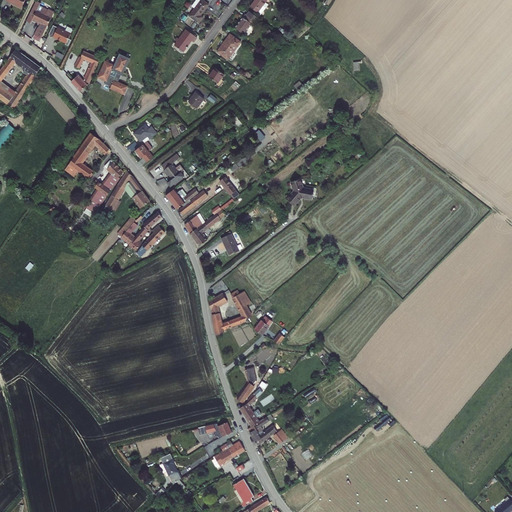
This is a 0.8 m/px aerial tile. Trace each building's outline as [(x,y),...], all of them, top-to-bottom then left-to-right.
[(196,3),(188,13),(197,21),(202,15),(199,13),(207,2),(204,0),(193,0),(193,1),(196,3)] [(251,0),(248,5),(259,13),(264,6),(261,4),(263,1),(263,0),(251,0)] [(54,12),(40,5),(41,3),(36,1),(28,18),(26,21),(31,24),(32,20),(41,25),(39,29),(37,29),(34,35),(35,36),(41,39),(54,12)] [(247,25),(251,27),(256,21),(255,20),(258,17),(248,9),(245,12),(244,12),(233,25),(242,32),(247,25)] [(54,36),(58,27),(54,25),(49,34),(54,36)] [(71,33),(58,27),(54,36),(54,37),(66,43),(65,45),(68,46),(70,40),(68,39),(71,33)] [(185,27),(173,42),(183,49),(191,38),(193,39),(196,35),(185,27)] [(239,40),(229,33),(216,50),(226,57),(239,40)] [(0,96),(11,105),(38,65),(14,45),(0,62),(0,96)] [(99,54),(83,45),(79,53),(78,52),(73,62),(77,64),(82,55),(89,59),(83,75),(88,79),(99,54)] [(127,55),(117,51),(114,59),(115,60),(114,63),(103,58),(96,74),(104,77),(103,80),(109,83),(108,84),(122,90),(125,83),(115,79),(119,70),(120,67),(122,67),(127,55)] [(222,73),(213,65),(211,68),(212,68),(207,74),(216,81),(214,83),(218,86),(222,80),(219,77),(222,73)] [(86,80),(77,70),(69,78),(78,88),(86,80)] [(196,93),(188,87),(180,97),(189,103),(191,100),(194,102),(197,99),(194,96),(196,93)] [(143,120),(131,130),(138,138),(146,132),(148,134),(155,128),(150,122),(147,124),(143,120)] [(107,145),(97,135),(89,128),(66,159),(67,160),(74,166),(85,174),(107,145)] [(148,135),(133,147),(139,154),(141,153),(145,158),(151,153),(147,147),(153,142),(148,135)] [(133,138),(126,143),(130,148),(137,143),(133,138)] [(171,153),(160,162),(163,166),(162,167),(165,171),(166,169),(171,175),(172,174),(178,169),(183,166),(179,160),(174,164),(171,160),(174,157),(171,153)] [(94,185),(99,188),(106,193),(119,175),(117,174),(122,168),(111,157),(109,157),(103,163),(109,170),(100,182),(98,180),(94,185)] [(64,163),(71,169),(74,166),(67,160),(64,163)] [(132,193),(140,204),(148,198),(140,187),(141,186),(131,172),(126,167),(117,182),(118,183),(112,194),(117,197),(129,178),(137,189),(132,193)] [(181,174),(178,169),(172,174),(175,179),(181,174)] [(225,173),(220,177),(233,194),(238,190),(225,173)] [(297,175),(288,178),(292,187),(301,184),(297,175)] [(173,184),(164,191),(175,206),(182,200),(188,195),(197,188),(194,184),(183,192),(178,186),(176,188),(173,184)] [(301,184),(292,187),(299,194),(301,194),(301,184)] [(311,186),(301,184),(301,194),(310,195),(311,186)] [(188,195),(182,200),(183,201),(177,206),(181,211),(206,191),(203,186),(189,197),(188,195)] [(299,194),(292,187),(286,195),(293,201),(299,194)] [(87,208),(95,214),(107,194),(106,193),(99,188),(87,208)] [(105,203),(111,207),(117,197),(112,194),(111,193),(105,203)] [(129,241),(135,246),(142,238),(138,235),(147,224),(147,223),(160,210),(156,205),(142,221),(144,223),(135,233),(129,241)] [(198,209),(183,221),(189,230),(203,219),(200,216),(202,214),(198,209)] [(205,217),(203,219),(189,230),(199,243),(206,237),(200,229),(213,219),(209,214),(205,217)] [(120,234),(129,241),(135,233),(133,232),(129,229),(134,222),(132,220),(120,234)] [(133,232),(135,233),(144,223),(142,221),(133,232)] [(153,230),(142,241),(147,246),(157,236),(164,229),(158,221),(151,228),(153,230)] [(231,232),(221,236),(228,253),(239,248),(231,232)] [(137,246),(142,251),(147,246),(142,241),(137,246)] [(263,280),(247,293),(256,303),(271,290),(263,280)] [(222,290),(207,298),(211,306),(213,313),(211,314),(216,334),(223,330),(222,326),(242,320),(242,319),(249,314),(243,304),(249,300),(243,290),(232,296),(242,313),(220,318),(217,303),(226,298),(222,290)] [(266,312),(255,326),(262,332),(273,317),(266,312)] [(279,330),(274,336),(280,340),(285,334),(279,330)] [(250,368),(244,371),(249,380),(250,378),(251,379),(250,381),(253,383),(255,379),(250,368)] [(254,383),(253,383),(250,381),(251,379),(250,378),(249,380),(237,397),(242,401),(254,383)] [(239,406),(251,423),(259,418),(249,404),(256,393),(252,390),(245,400),(246,401),(239,406)] [(249,425),(251,429),(255,427),(261,423),(263,421),(265,420),(262,416),(259,418),(251,423),(249,425)] [(217,429),(219,434),(222,433),(223,434),(232,429),(227,420),(218,424),(220,428),(217,429)] [(253,436),(258,442),(277,429),(276,427),(277,426),(276,424),(274,425),(273,424),(259,433),(255,427),(251,429),(254,435),(253,436)] [(274,432),(278,438),(282,434),(278,429),(274,432)] [(244,448),(240,439),(233,443),(230,438),(225,442),(233,455),(244,448)] [(218,453),(223,461),(233,455),(225,442),(221,444),(224,449),(218,453)] [(223,461),(218,453),(214,456),(215,458),(213,459),(217,466),(220,464),(224,462),(223,461)] [(172,457),(163,461),(166,469),(173,483),(181,476),(178,470),(177,471),(173,463),(174,462),(172,457)] [(254,494),(243,477),(233,483),(244,500),(241,501),(243,504),(253,499),(251,496),(254,494)] [(154,493),(157,496),(164,490),(161,487),(154,493)] [(494,511),(507,511),(511,508),(511,497),(508,493),(504,496),(507,500),(496,508),(497,510),(494,511)] [(245,508),(247,511),(254,511),(269,500),(266,495),(245,508)]
